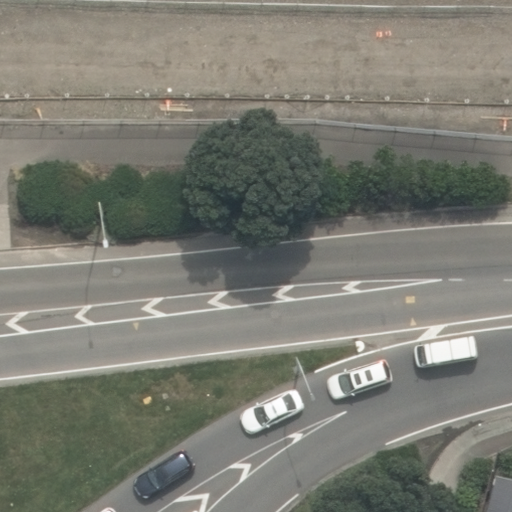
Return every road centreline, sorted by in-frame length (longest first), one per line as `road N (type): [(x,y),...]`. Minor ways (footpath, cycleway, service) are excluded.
road 1 (secondary): [(0,360),(511,286)]
road 2 (trunk): [(0,291),(340,260),(511,269)]
road 3 (secondary): [(488,361),(422,367),(298,402),(134,511)]
road 4 (primary): [(488,361),(317,444),(244,511)]
